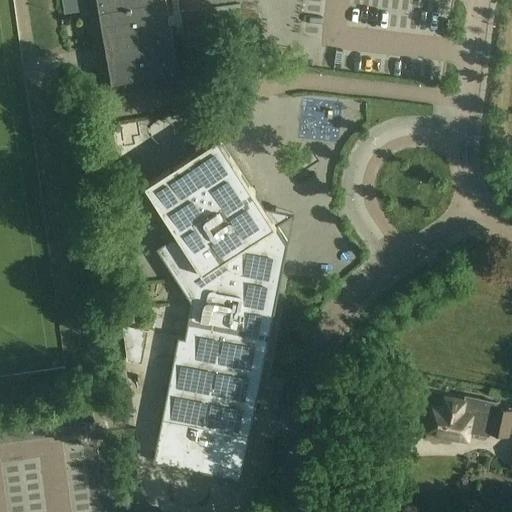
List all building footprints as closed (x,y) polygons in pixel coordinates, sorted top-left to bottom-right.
[(63,0),(65,12),(87,9),(86,0),(63,0)] [(138,88),(136,76),(154,73),(157,85),(181,80),(166,0),(97,0),(106,45),(111,45),(115,66),(109,67),(114,92),(138,88)] [(219,135),(145,183),(178,233),(157,247),(190,309),(185,336),(178,335),(172,369),(178,370),(169,420),(243,435),(263,369),(288,243),(219,135)] [(149,329),(123,324),(127,360),(142,362),(149,329)] [(489,431),(507,435),(511,412),(511,410),(495,407),(496,402),(466,395),(465,400),(445,396),(442,407),(432,405),(427,430),(468,438),(470,425),(489,429),(489,431)] [(5,423),(100,419),(101,421),(123,420),(122,399),(4,405),(5,423)]
